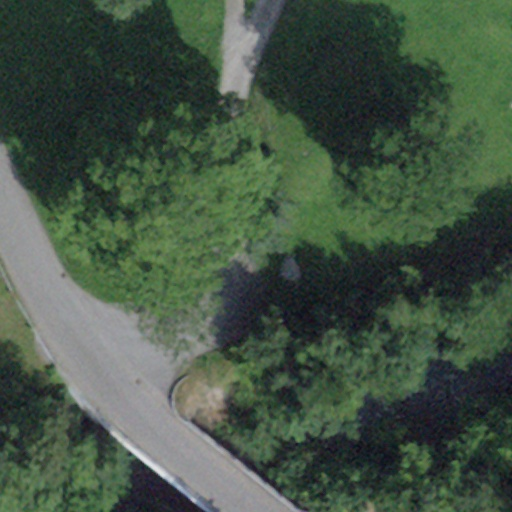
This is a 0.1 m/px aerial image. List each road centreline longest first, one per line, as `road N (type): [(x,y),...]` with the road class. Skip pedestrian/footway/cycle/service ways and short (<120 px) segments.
road 1 (unclassified): [(257,511),(111,386),(78,343),(0,186)]
road 2 (track): [(241,66),(235,293),(209,336),(111,386)]
